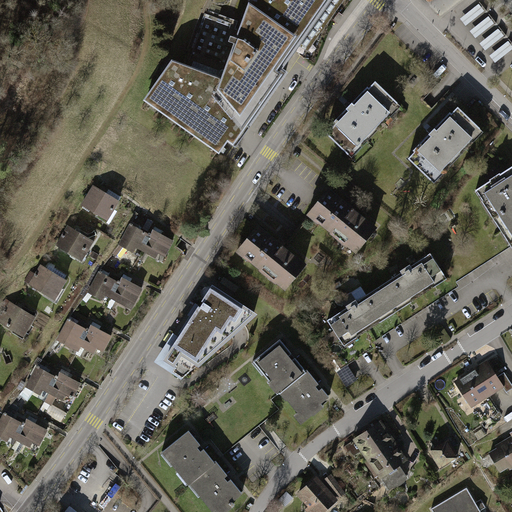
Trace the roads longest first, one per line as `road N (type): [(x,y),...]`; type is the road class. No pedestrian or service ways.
road 1 (residential): [(382,0),(268,153),(94,422)]
road 2 (residential): [(260,511),(304,451),(511,313)]
road 3 (track): [(0,261),(96,153),(158,0)]
road 4 (residential): [(511,116),(400,0)]
road 5 (residential): [(174,511),(94,422)]
